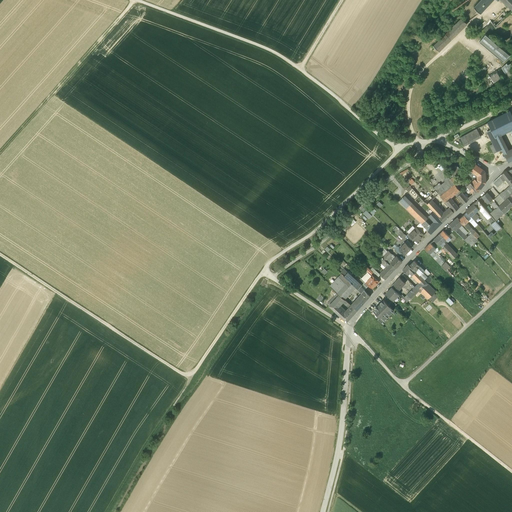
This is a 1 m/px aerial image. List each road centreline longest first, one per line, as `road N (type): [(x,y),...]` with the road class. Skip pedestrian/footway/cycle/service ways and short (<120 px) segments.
road 1 (track): [(262,272),(194,372),(182,374),(0,254)]
road 2 (track): [(397,149),(279,54),(137,0)]
road 3 (residential): [(350,327),(498,172)]
road 4 (track): [(511,471),(353,337)]
road 5 (track): [(0,150),(134,0)]
road 6 (track): [(272,278),(324,241),(419,147)]
road 7 (unclassified): [(323,511),(350,327)]
road 8 (track): [(397,149),(262,272)]
road 9 (track): [(189,374),(106,511)]
road 10 (track): [(402,385),(511,283)]
